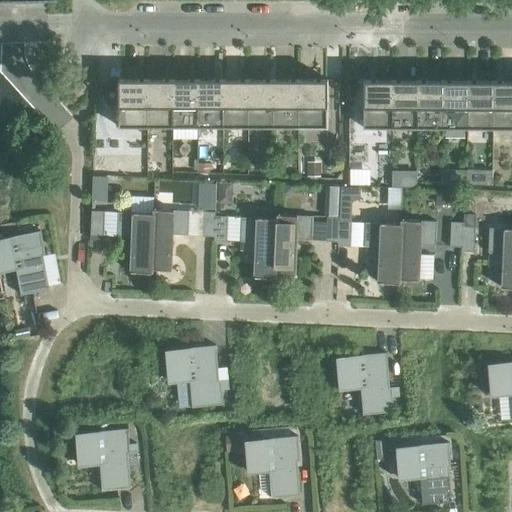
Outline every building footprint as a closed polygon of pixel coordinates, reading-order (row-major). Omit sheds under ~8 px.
[(118,127),(147,127),(147,80),(143,80),(143,83),(139,83),(139,80),(118,80),(118,127)] [(147,127),(172,127),(172,80),(168,80),(168,83),(164,83),(164,80),(147,80),(147,127)] [(172,127),(197,127),(197,80),(193,80),(194,83),(189,83),(189,80),(172,80),(172,127)] [(197,127),(222,127),(222,80),(219,80),(219,83),(215,83),(215,80),(197,80),(197,127)] [(222,127),(247,127),(248,80),(244,80),(244,83),(240,83),(240,80),(222,80),(222,127)] [(247,127),(273,127),(273,80),(269,80),(269,83),(265,83),(265,80),(248,80),(247,127)] [(273,127),(298,127),(298,80),(294,80),(294,83),(290,83),(290,80),(273,80),(273,127)] [(298,80),(298,127),(327,127),(327,80),(320,80),(320,83),(315,83),(315,80),(298,80)] [(363,128),(391,128),(392,80),(375,80),(375,84),(370,84),(370,80),(363,80),(363,128)] [(391,128),(417,128),(417,81),(400,80),(400,84),(396,84),(396,80),(392,80),(391,128)] [(417,128),(442,128),(442,81),(425,81),(425,84),(421,84),(421,81),(417,81),(417,128)] [(442,128),(467,129),(467,81),(450,81),(450,84),(446,84),(446,81),(442,81),(442,128)] [(467,129),(492,129),(493,81),(475,81),(475,85),(471,85),(471,81),(467,81),(467,129)] [(492,129),(511,128),(511,81),(500,81),(500,85),(496,85),(496,81),(493,81),(492,129)] [(94,159),(93,173),(106,173),(106,159),(94,159)] [(148,160),(148,176),(160,176),(160,160),(148,160)] [(284,161),(273,161),(273,174),(284,174),(284,161)] [(198,163),(198,172),(209,172),(209,163),(198,163)] [(307,165),(307,175),(320,176),(320,165),(307,165)] [(466,168),(466,184),(490,185),(491,169),(466,168)] [(93,176),(92,201),(106,201),(107,177),(93,176)] [(495,176),(492,180),(495,185),(500,186),(504,181),(501,176),(495,176)] [(218,182),(217,201),(225,202),(229,198),(230,183),(218,182)] [(283,185),(283,196),(288,196),(293,192),(293,186),(283,185)] [(325,204),(325,215),(337,216),(338,205),(325,204)] [(339,217),(339,221),(351,222),(351,209),(339,209),(339,217)] [(152,210),(152,213),(153,214),(150,269),(151,269),(170,270),(172,235),(188,235),(189,211),(152,210)] [(90,236),(103,237),(104,211),(91,211),(90,236)] [(153,214),(152,213),(117,212),(116,236),(132,237),(130,272),(151,273),(151,269),(150,269),(153,214)] [(202,237),(213,237),(214,237),(215,216),(215,212),(203,212),(202,237)] [(461,248),(461,252),(473,252),(475,215),(463,214),(462,227),(461,248)] [(276,215),(276,219),(274,275),(275,275),(294,275),(296,240),(311,241),(312,216),(276,215)] [(214,237),(213,237),(213,241),(226,242),(227,217),(215,216),(214,237)] [(276,219),(241,217),(240,242),(256,242),(254,278),(275,279),(275,275),(274,275),(276,219)] [(325,242),(337,243),(338,221),(339,221),(339,217),(326,217),(325,242)] [(400,220),(400,224),(398,280),(399,280),(418,281),(419,245),(435,246),(436,222),(400,220)] [(337,243),(337,247),(350,247),(351,222),(339,221),(338,221),(337,243)] [(400,224),(365,222),(364,247),(379,248),(378,283),(399,284),(399,280),(398,280),(400,224)] [(449,247),(461,248),(462,227),(450,226),(449,247)] [(511,228),(488,228),(487,252),(503,253),(502,288),(511,288),(511,228)] [(0,272),(16,270),(20,295),(49,290),(43,256),(45,256),(40,231),(0,238),(0,272)] [(27,327),(14,330),(16,339),(29,336),(27,327)] [(228,389),(227,379),(218,380),(215,345),(168,349),(171,383),(189,381),(191,407),(223,405),(221,390),(228,389)] [(399,396),(398,387),(389,387),(386,353),(338,357),(341,390),(360,389),(362,415),(393,412),(392,397),(399,396)] [(511,395),(511,400),(511,361),(490,363),(493,397),(511,395)] [(99,465),(101,491),(130,488),(128,454),(137,453),(136,443),(129,444),(128,429),(78,433),(81,466),(99,465)] [(239,435),(225,435),(226,452),(239,451),(239,435)] [(299,461),(297,436),(247,440),(250,473),(269,472),(271,498),(300,496),(297,461),(299,461)] [(450,467),(448,442),(398,446),(401,480),(419,478),(422,504),(451,502),(448,468),(450,467)]
